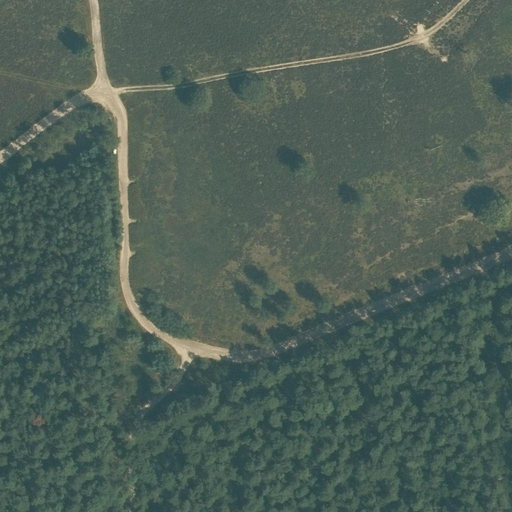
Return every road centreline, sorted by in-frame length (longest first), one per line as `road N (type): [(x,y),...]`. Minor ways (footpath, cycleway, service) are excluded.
road 1 (track): [(0,159),(82,99),(107,97),(121,118),(129,299),(151,327),(190,349)]
road 2 (track): [(464,0),(424,36),(385,49),(107,97)]
road 3 (track): [(190,349),(267,354),(511,256)]
road 4 (track): [(190,349),(176,381),(131,426),(128,511)]
